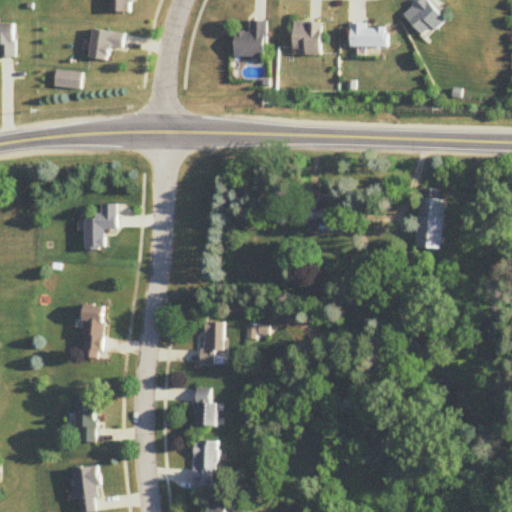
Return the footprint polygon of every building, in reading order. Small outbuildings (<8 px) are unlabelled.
[(113,0),(113,14),(133,14),(132,0),(113,0)] [(449,20),(429,0),(423,0),(407,17),(430,39),(449,20)] [(237,57),(269,57),(269,21),(252,21),(252,33),(237,33),(237,57)] [(324,55),(324,22),(296,22),(296,55),(324,55)] [(17,58),(17,25),(0,25),(0,44),(1,44),(1,58),(17,58)] [(390,47),(390,26),(354,26),(354,47),(390,47)] [(92,59),(110,61),(112,49),(125,50),(126,34),(94,32),(92,59)] [(446,249),(449,200),(424,198),(421,248),(446,249)] [(338,199),(310,199),(310,224),(338,224),(338,199)] [(87,219),(87,250),(108,250),(108,232),(120,232),(120,205),(103,205),(103,219),(87,219)] [(106,359),(107,307),(86,306),(85,359),(106,359)] [(218,353),(226,354),(227,324),(206,323),(205,367),(218,367),(218,353)] [(199,428),(221,428),(221,405),(214,405),(214,390),(199,390),(199,428)] [(81,444),(98,444),(98,400),(77,400),(77,428),(82,428),(81,444)] [(220,443),(197,443),(196,492),(219,492),(220,443)] [(79,511),(101,511),(98,468),(76,469),(79,511)]
